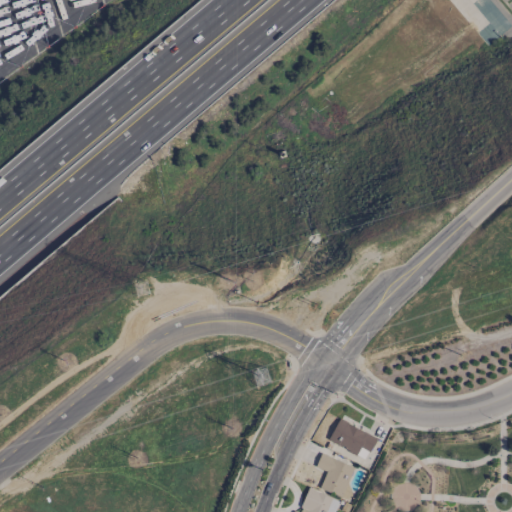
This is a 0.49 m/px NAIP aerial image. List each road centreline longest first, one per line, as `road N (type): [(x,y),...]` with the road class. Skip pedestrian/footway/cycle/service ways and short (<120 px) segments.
road 1 (motorway): [(0,247),(294,0)]
road 2 (motorway): [(238,0),(0,201)]
road 3 (tertiary): [(325,363),(393,407),(429,414),(461,414),(511,397)]
road 4 (tertiary): [(150,343),(0,465)]
road 5 (tertiary): [(325,363),(277,332),(240,321),(190,325),(150,343)]
road 6 (secondary): [(325,363),(304,376),(267,437),(237,511)]
road 7 (secondary): [(511,177),(415,267)]
